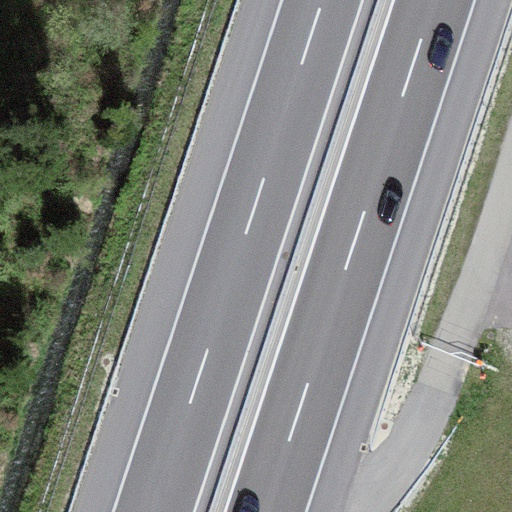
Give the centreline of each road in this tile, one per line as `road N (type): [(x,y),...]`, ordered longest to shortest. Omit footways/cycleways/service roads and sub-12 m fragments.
road 1 (motorway): [(322,0),(153,511)]
road 2 (motorway): [(265,511),(433,0)]
